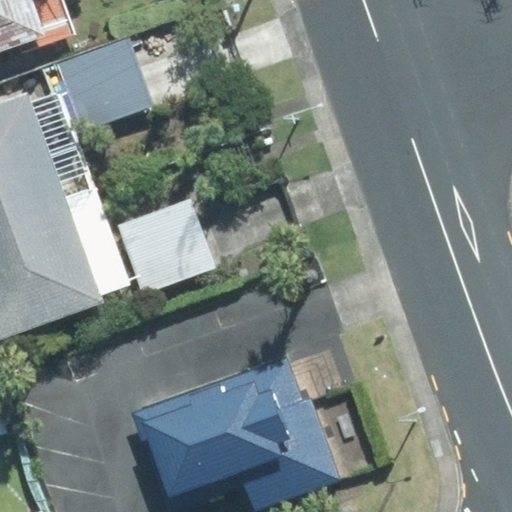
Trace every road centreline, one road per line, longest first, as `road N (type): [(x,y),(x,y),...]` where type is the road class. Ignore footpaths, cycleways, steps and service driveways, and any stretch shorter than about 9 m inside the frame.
road 1 (secondary): [(511,419),(390,76)]
road 2 (residential): [(511,36),(390,76)]
